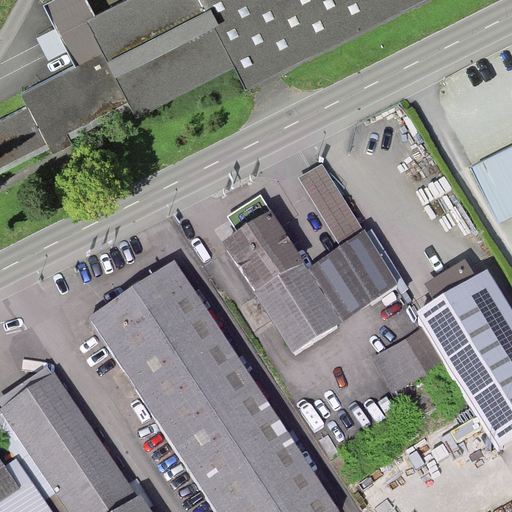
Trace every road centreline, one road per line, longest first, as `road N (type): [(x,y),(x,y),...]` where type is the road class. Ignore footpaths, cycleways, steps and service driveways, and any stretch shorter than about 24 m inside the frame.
road 1 (secondary): [(0,270),(511,13)]
road 2 (unknown): [(9,265),(174,511)]
road 3 (unknown): [(414,62),(511,229)]
